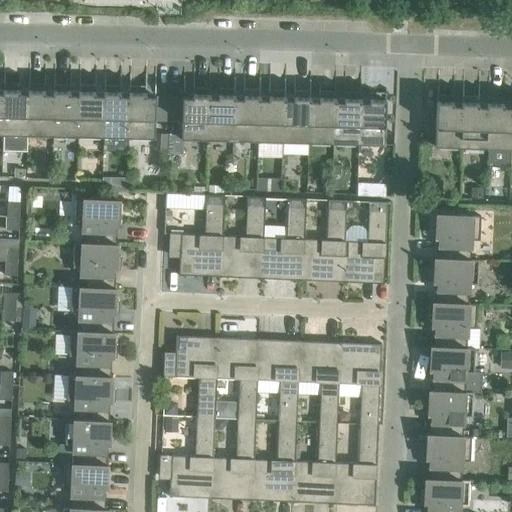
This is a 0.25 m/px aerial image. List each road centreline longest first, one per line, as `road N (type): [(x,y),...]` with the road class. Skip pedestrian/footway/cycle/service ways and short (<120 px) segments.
road 1 (residential): [(406,45),(0,36)]
road 2 (residential): [(397,313),(406,45)]
road 3 (residential): [(149,299),(397,313)]
road 4 (residential): [(139,511),(149,299)]
road 5 (residential): [(387,511),(397,313)]
